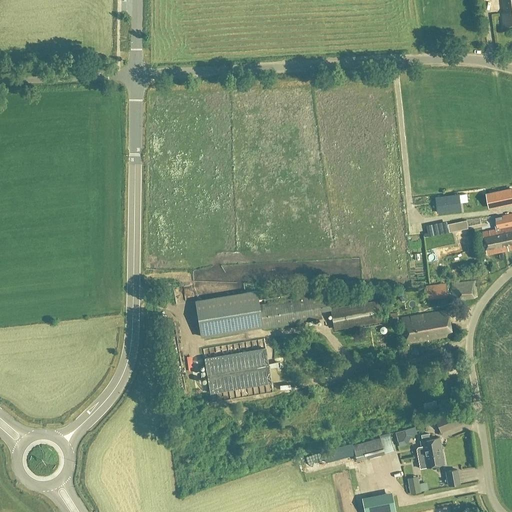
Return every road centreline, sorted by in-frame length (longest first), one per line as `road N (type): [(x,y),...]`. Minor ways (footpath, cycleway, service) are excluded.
road 1 (tertiary): [(61,445),(119,384),(129,359),(135,155)]
road 2 (unclassified): [(222,71),(460,58),(511,69)]
road 3 (unclassified): [(500,511),(488,483),(470,335),(476,307),(511,273)]
road 4 (unknown): [(511,216),(492,63)]
road 5 (residential): [(0,81),(135,75)]
